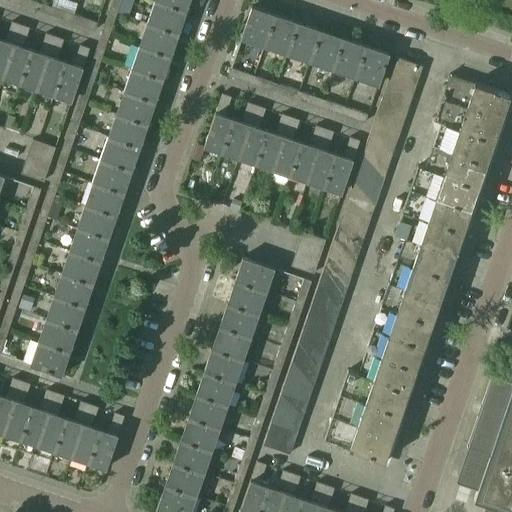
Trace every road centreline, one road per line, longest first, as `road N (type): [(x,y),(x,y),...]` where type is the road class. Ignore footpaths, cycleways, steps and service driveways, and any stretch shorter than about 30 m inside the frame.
road 1 (residential): [(111,511),(191,278),(191,257),(163,186),(227,0)]
road 2 (residential): [(417,511),(511,236)]
road 3 (residential): [(347,0),(511,56)]
